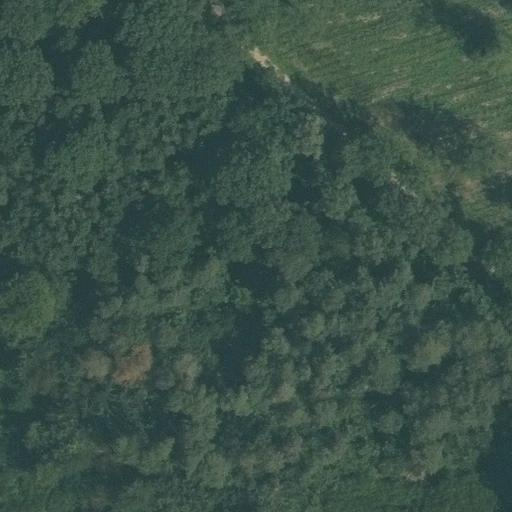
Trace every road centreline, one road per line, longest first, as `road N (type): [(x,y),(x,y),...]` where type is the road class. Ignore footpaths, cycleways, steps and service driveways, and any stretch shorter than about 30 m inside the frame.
road 1 (track): [(257,44),(511,282)]
road 2 (track): [(0,46),(156,0)]
